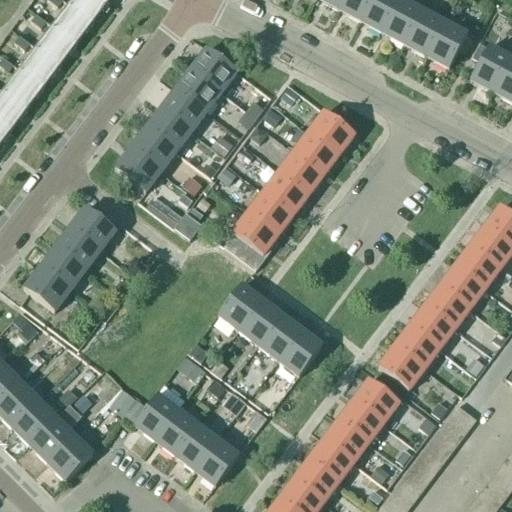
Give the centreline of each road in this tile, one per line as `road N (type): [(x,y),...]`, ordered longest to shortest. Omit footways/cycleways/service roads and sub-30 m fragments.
road 1 (unclassified): [(0,252),(193,0)]
road 2 (residential): [(415,121),(193,0)]
road 3 (residential): [(358,234),(415,121)]
